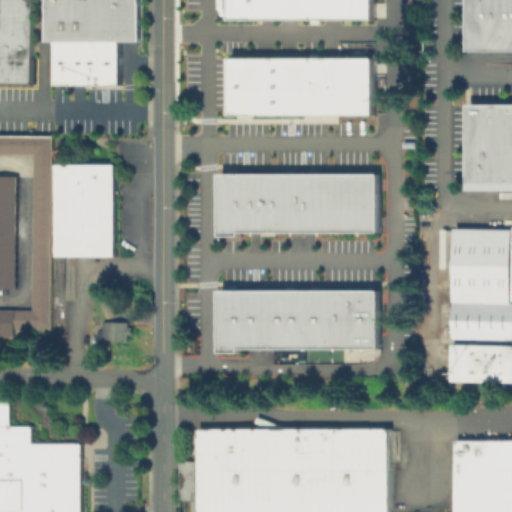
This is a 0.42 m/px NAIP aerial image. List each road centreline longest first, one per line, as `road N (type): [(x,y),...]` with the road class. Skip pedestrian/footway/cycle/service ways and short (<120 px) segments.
road 1 (tertiary): [(162,147),(161,380)]
road 2 (residential): [(161,380),(0,374)]
road 3 (tertiary): [(162,0),(162,147)]
road 4 (tertiary): [(161,380),(161,511)]
